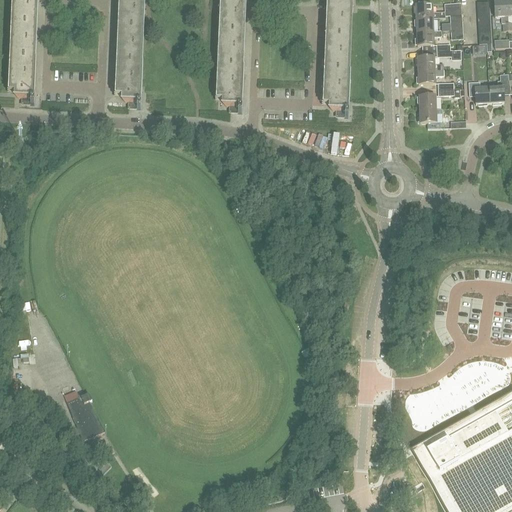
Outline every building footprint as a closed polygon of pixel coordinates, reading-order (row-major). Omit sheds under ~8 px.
[(32,67),(34,0),(11,0),(8,93),(20,94),(20,100),(30,100),(30,106),(34,106),(34,100),(35,67),(32,67)] [(139,72),(142,0),(118,0),(115,97),(126,98),(126,104),(137,104),(137,110),(140,111),(141,105),(142,72),(139,72)] [(240,76),(243,0),(247,0),(219,0),(216,102),(228,102),(227,109),(238,109),(238,115),(241,115),(242,109),(244,76),(240,76)] [(350,81),(346,81),(350,5),(353,5),(353,0),(338,0),(339,4),(327,3),(322,106),(334,107),(334,113),(344,113),(344,119),(348,119),(348,113),(350,81)] [(495,20),(501,20),(501,26),(503,26),(503,34),(508,33),(507,3),(494,3),(495,20)] [(445,15),(432,15),(432,7),(416,8),(416,22),(433,21),(445,21),(445,18),(445,15)] [(417,35),(433,34),(433,21),(416,22),(417,35)] [(433,40),(441,40),(441,34),(433,34),(417,35),(417,48),(434,47),(433,40)] [(453,59),(453,61),(460,61),(460,53),(450,53),(437,54),(437,59),(453,59)] [(416,67),(418,67),(418,73),(444,73),(444,66),(434,66),(434,59),(418,60),(415,60),(416,67)] [(444,73),(418,73),(419,87),(435,86),(435,79),(444,78),(444,73)] [(503,97),(509,97),(508,83),(508,77),(500,77),(500,83),(498,83),(498,89),(489,89),(490,106),(504,105),(503,97)] [(490,106),(489,89),(480,90),(480,84),(468,85),(469,99),(475,98),(476,106),(490,106)] [(420,112),(436,112),(435,98),(419,98),(420,112)] [(442,111),(436,112),(420,112),(420,125),(428,125),(428,131),(440,130),(440,124),(436,124),(436,116),(442,116),(442,111)] [(31,367),(11,368),(11,380),(31,379),(31,367)] [(82,443),(105,434),(89,404),(92,403),(89,396),(87,397),(67,405),(82,443)] [(511,403),(423,455),(455,511),(509,511),(511,511),(511,403)] [(0,511),(20,511),(26,505),(6,490),(0,497),(0,511)]
